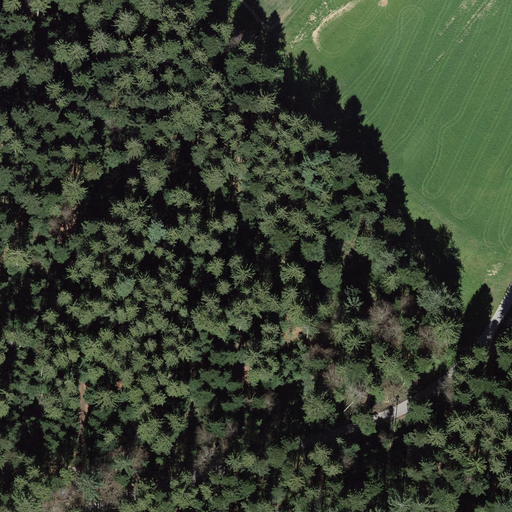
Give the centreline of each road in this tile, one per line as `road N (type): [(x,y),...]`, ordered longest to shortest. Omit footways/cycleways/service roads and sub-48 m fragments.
road 1 (unclassified): [(511,292),(462,364),(406,406),(84,511)]
road 2 (track): [(0,411),(124,461),(168,457),(177,467),(171,484)]
